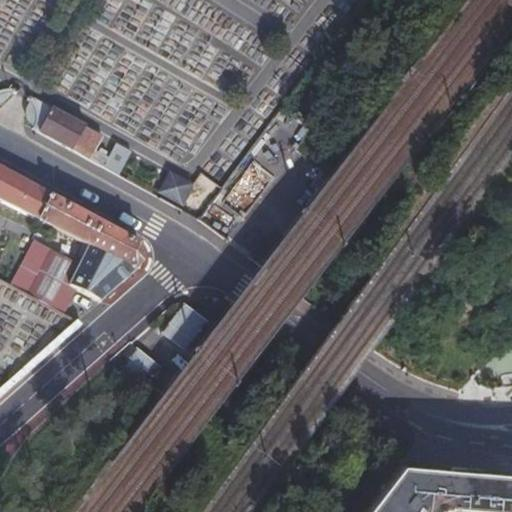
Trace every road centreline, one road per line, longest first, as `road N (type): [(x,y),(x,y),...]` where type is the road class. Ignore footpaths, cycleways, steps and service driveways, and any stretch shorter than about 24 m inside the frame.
road 1 (tertiary): [(411,401),(253,299),(193,250)]
road 2 (residential): [(0,423),(193,250)]
road 3 (tertiary): [(193,250),(0,138)]
